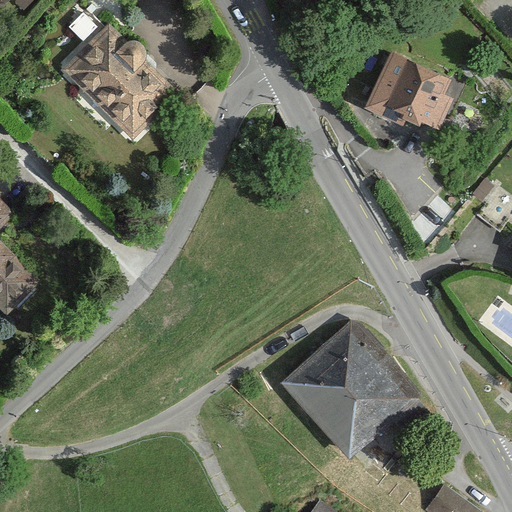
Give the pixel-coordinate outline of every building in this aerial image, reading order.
[(84,39),(99,29),(86,12),(72,22),(84,39)] [(121,41),(107,26),(62,69),(130,138),(178,94),(143,61),(145,55),(145,50),(140,41),(133,38),(124,39),(121,41)] [(363,104),(428,131),(451,77),(386,50),(363,104)] [(0,306),(7,314),(43,278),(0,236),(0,229),(15,214),(0,198),(0,306)] [(352,317),(280,380),(347,457),(419,394),(352,317)] [(480,511),(483,508),(442,483),(426,511),(427,511),(480,511)] [(340,511),(321,498),(310,511),(340,511)]
